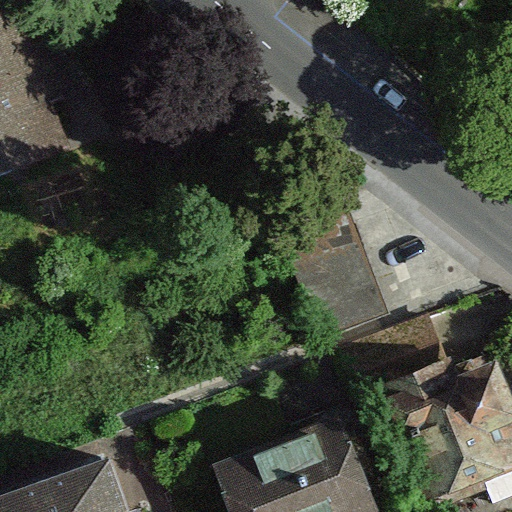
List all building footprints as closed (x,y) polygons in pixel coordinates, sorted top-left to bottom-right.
[(0,11),(0,180),(77,153),(24,3),(0,11)] [(330,332),(394,309),(356,203),(292,226),(330,332)] [(435,309),(340,344),(364,409),(395,398),(437,511),(511,483),(511,396),(487,328),(448,342),(435,309)] [(237,511),(367,511),(330,425),(220,472),(237,511)] [(0,485),(0,511),(123,511),(103,451),(0,485)]
